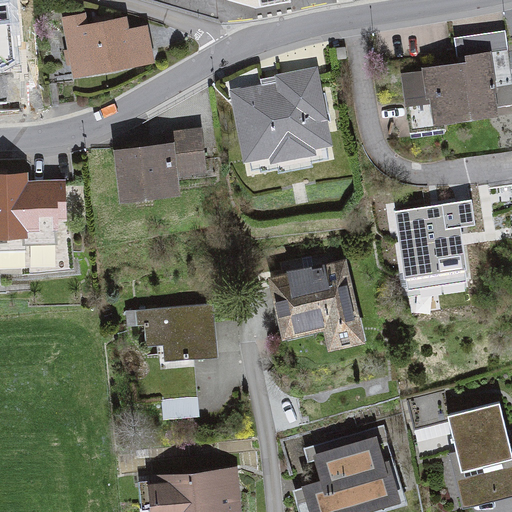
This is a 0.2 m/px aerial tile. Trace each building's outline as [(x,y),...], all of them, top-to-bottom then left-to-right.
[(131,24),(69,35),(78,83),(156,69),(149,32),(133,34),(131,24)] [(408,77),(416,130),(511,115),(511,68),(508,41),(467,48),(470,68),(408,77)] [(320,77),(235,96),(254,181),(339,163),(320,77)] [(170,146),(118,155),(126,209),(190,199),(188,186),(212,182),(203,128),(168,134),(170,146)] [(31,178),(0,178),(0,282),(80,280),(77,188),(32,190),(31,178)] [(462,204),(400,212),(411,301),(473,294),(462,204)] [(352,260),(271,279),(286,343),(334,332),(339,356),(373,349),(352,260)] [(219,308),(133,314),(134,331),(149,330),(151,364),(223,360),(219,308)] [(199,384),(164,387),(165,405),(200,403),(199,384)] [(511,421),(508,404),(448,419),(472,511),(511,500),(511,421)] [(386,444),(319,465),(333,511),(373,511),(404,503),(386,444)] [(244,511),(242,474),(151,480),(152,511),(244,511)]
